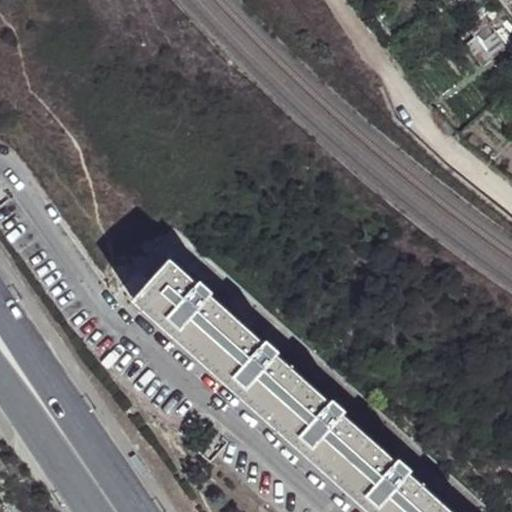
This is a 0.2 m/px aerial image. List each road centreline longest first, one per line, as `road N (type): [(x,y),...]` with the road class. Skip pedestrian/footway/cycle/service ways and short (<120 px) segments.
road 1 (residential): [(0,160),(123,323),(332,511)]
road 2 (track): [(511,203),(408,112),(332,0)]
road 3 (secondary): [(138,511),(0,302)]
road 4 (secondary): [(0,382),(89,511)]
